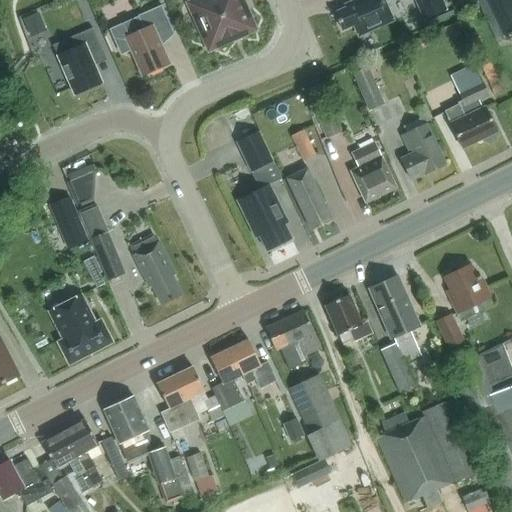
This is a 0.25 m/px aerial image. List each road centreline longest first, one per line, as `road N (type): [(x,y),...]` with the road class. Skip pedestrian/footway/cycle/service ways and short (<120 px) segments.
road 1 (secondary): [(243,310),(511,176)]
road 2 (secondary): [(0,431),(243,310)]
road 3 (residential): [(286,0),(296,41),(284,59),(196,96),(170,132)]
road 4 (residential): [(243,310),(171,159),(170,132)]
road 5 (residential): [(170,132),(105,122),(0,171)]
